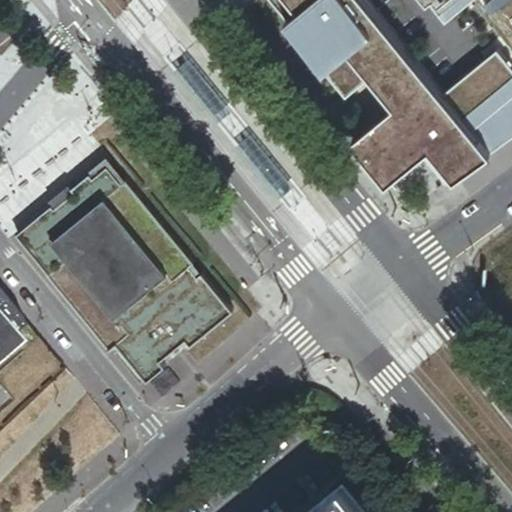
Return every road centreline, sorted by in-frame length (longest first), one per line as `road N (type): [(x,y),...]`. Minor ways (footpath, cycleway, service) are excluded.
road 1 (secondary): [(90,6),(334,319)]
road 2 (secondary): [(404,272),(178,0)]
road 3 (residential): [(170,449),(0,244)]
road 4 (secondary): [(334,319),(500,511)]
road 5 (residential): [(334,319),(170,449)]
road 6 (secondary): [(511,404),(404,272)]
road 7 (residential): [(0,112),(90,6)]
road 8 (residential): [(404,272),(511,195)]
